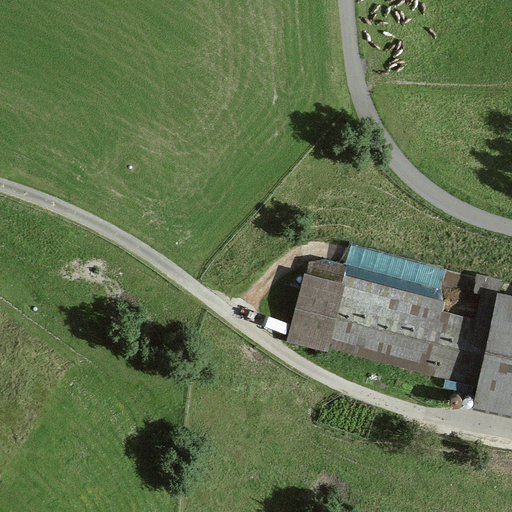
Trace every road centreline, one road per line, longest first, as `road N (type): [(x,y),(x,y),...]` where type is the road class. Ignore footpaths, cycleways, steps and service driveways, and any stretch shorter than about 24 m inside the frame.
road 1 (track): [(0,188),(87,222),(166,268),(312,375),(400,410),(511,431)]
road 2 (residential): [(511,227),(450,205),(385,147),(356,81),(346,0)]
